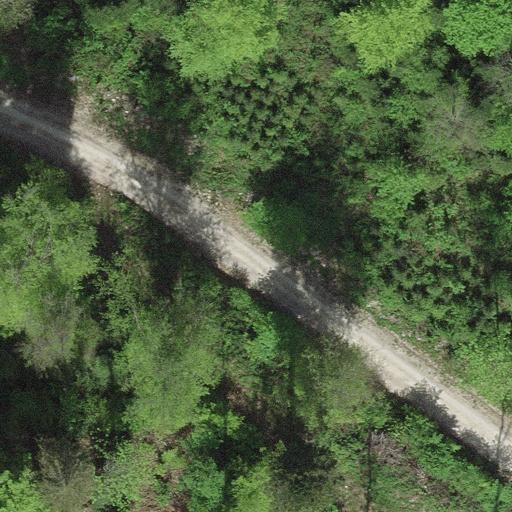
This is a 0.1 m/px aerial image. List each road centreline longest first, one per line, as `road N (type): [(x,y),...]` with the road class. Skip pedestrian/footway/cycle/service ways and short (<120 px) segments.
road 1 (track): [(0,109),(95,160),(471,408),(511,444)]
road 2 (track): [(34,123),(131,259),(357,511)]
